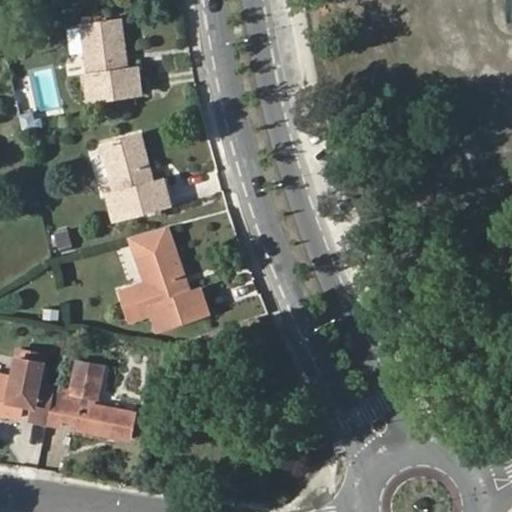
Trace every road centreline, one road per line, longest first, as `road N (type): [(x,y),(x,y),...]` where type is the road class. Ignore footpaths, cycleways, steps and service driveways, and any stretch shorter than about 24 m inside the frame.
road 1 (tertiary): [(214,0),(243,143),(279,249),(382,475)]
road 2 (tertiary): [(430,449),(387,399),(331,279),(283,143),(254,0)]
road 3 (residential): [(0,490),(147,511)]
